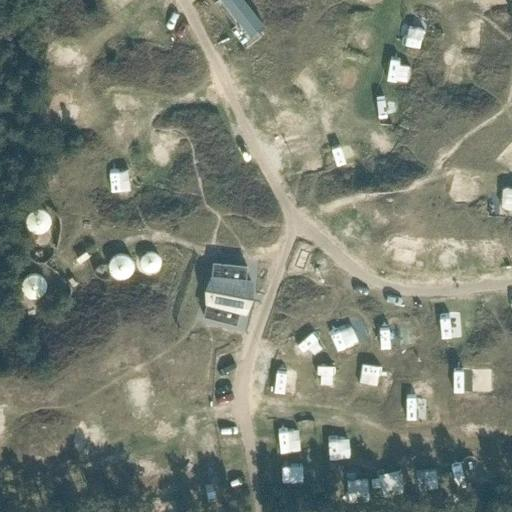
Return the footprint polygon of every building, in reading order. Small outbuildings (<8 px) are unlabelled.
[(243,0),(220,0),(249,37),(263,26),(243,0)] [(211,296),(205,317),(236,325),(241,309),(246,310),(248,301),(246,300),(248,293),(250,293),(251,283),(246,283),(247,266),(215,263),(213,285),(214,285),(212,296),(211,296)] [(470,344),(467,311),(447,312),(450,345),(470,344)] [(460,465),(467,495),(492,490),(485,460),(460,465)] [(429,474),(430,498),(453,497),(452,474),(429,474)]
